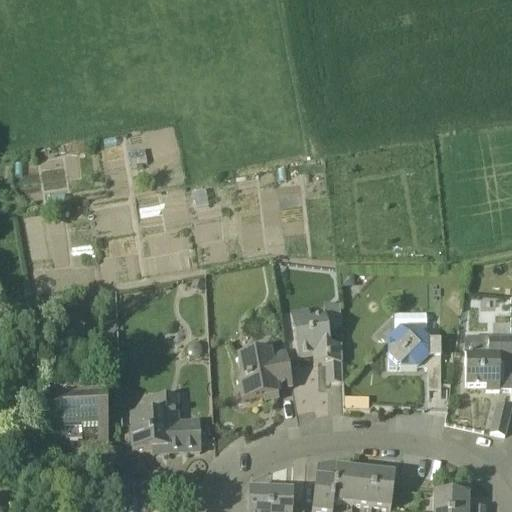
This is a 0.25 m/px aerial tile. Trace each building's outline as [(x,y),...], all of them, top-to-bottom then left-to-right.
[(354,290),(353,277),(341,278),(341,290),(354,290)] [(327,331),(340,330),(339,308),(323,308),(323,320),(304,323),(302,314),(290,316),(291,326),(298,367),(299,367),(297,356),(313,353),(313,367),(325,367),(326,387),(342,386),(340,348),(330,349),(327,331)] [(388,372),(413,373),(416,373),(421,367),(426,367),(426,370),(439,370),(439,344),(428,344),(416,332),(399,332),(387,344),(388,372)] [(510,341),(487,341),(487,340),(467,341),(464,344),(464,357),(464,390),(485,389),(485,395),(511,395),(510,341)] [(255,351),(255,355),(237,358),(241,381),(238,382),(242,404),(271,399),(272,403),(278,402),(276,393),(292,390),(285,356),(271,359),(269,348),(255,351)] [(103,370),(44,372),(48,452),(108,448),(103,370)] [(154,418),(130,419),(132,453),(165,451),(166,457),(200,456),(198,426),(177,427),(175,399),(153,400),(154,418)] [(496,408),(489,437),(504,440),(511,411),(496,408)] [(351,509),(355,473),(336,471),(335,483),(332,507),(351,509)] [(370,511),(374,475),(355,473),(351,509),(370,511)] [(370,511),(375,511),(389,511),(394,478),(374,475),(370,511)] [(331,511),(332,507),(335,483),(315,481),(311,511),(331,511)] [(268,511),(270,494),(248,493),(246,511),(268,511)] [(303,511),(304,511),(292,511),(292,495),(270,494),(268,511),(303,511)] [(432,511),(467,511),(468,498),(433,497),(432,511)] [(92,511),(106,511),(108,504),(93,502),(92,511)]
